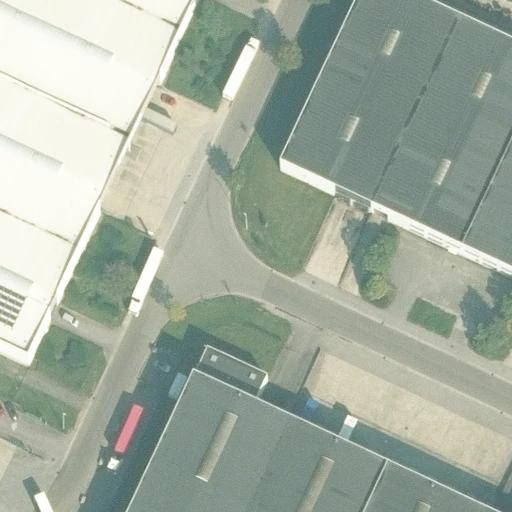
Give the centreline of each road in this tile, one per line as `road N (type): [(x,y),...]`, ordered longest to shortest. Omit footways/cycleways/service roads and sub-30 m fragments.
road 1 (unclassified): [(511,401),(180,245)]
road 2 (unclassified): [(180,245),(50,511)]
road 3 (unclassified): [(296,0),(180,245)]
